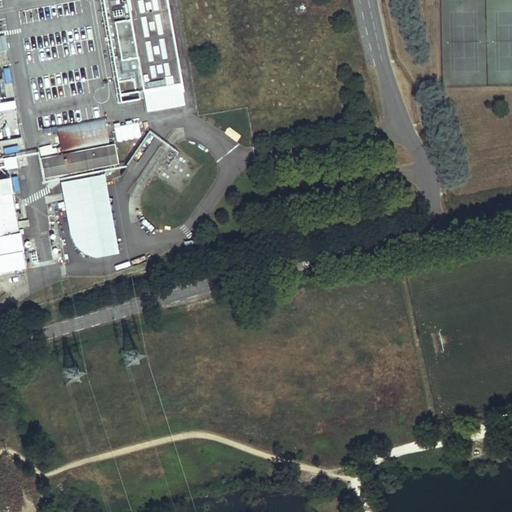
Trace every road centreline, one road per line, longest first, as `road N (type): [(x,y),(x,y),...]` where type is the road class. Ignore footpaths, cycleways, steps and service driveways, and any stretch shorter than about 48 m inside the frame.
road 1 (unclassified): [(0,346),(224,280),(435,235)]
road 2 (unclassified): [(369,0),(422,160),(435,235)]
